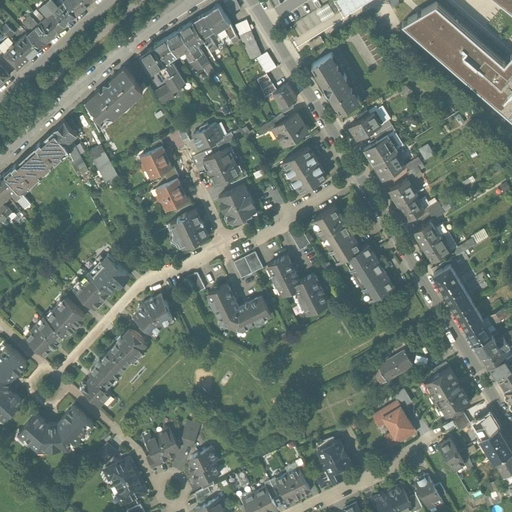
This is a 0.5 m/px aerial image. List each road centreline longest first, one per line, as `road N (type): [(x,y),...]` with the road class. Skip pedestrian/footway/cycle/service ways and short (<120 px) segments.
road 1 (residential): [(511,431),(358,177)]
road 2 (unclassified): [(0,166),(123,51),(195,0)]
road 3 (residential): [(223,246),(144,280),(57,374)]
road 4 (residential): [(358,177),(250,0)]
road 5 (unclassified): [(110,0),(0,100)]
road 6 (residential): [(68,385),(141,453),(154,482)]
